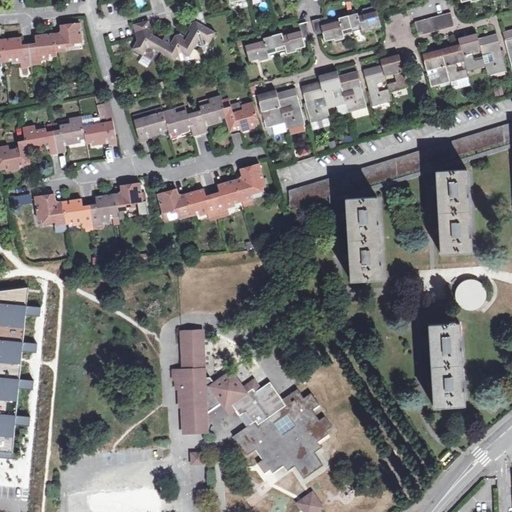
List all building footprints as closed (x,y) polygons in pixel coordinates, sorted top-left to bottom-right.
[(245,0),(239,0),(232,2),(234,10),(247,7),(245,0)] [(317,34),(324,32),(326,41),(334,38),(335,40),(345,37),(344,34),(363,29),(364,33),(372,30),(372,28),(380,26),(375,6),(361,10),(362,14),(358,15),(358,13),(339,18),(340,20),(322,25),(320,19),(313,21),(317,34)] [(192,28),(184,41),(194,46),(199,45),(201,47),(205,45),(206,43),(209,42),(215,31),(205,26),(201,12),(188,16),(189,23),(190,23),(192,28)] [(453,27),(450,13),(415,22),(418,36),(453,27)] [(163,40),(156,36),(150,33),(149,28),(151,28),(149,21),(135,25),(137,32),(133,33),(135,39),(136,43),(134,45),(132,49),(142,54),(152,60),(156,54),(155,50),(157,50),(163,40)] [(249,61),(258,59),(258,60),(269,58),(268,54),(285,50),(286,53),(297,51),(296,48),(306,46),(304,38),(310,36),(307,23),(300,24),(301,30),(282,35),(281,33),(263,38),(264,40),(245,45),(249,61)] [(61,34),(55,35),(57,51),(66,50),(66,44),(81,42),(79,25),(61,26),(61,34)] [(511,30),(503,33),(507,50),(509,49),(510,53),(508,54),(511,68),(511,30)] [(156,36),(163,40),(165,36),(159,32),(156,36)] [(166,34),(165,36),(163,40),(157,50),(174,60),(178,59),(180,60),(184,59),(184,57),(189,56),(194,46),(184,41),(180,38),(179,34),(175,35),(173,38),(166,34)] [(485,66),(483,59),(475,61),(473,53),(481,51),(478,39),(476,34),(464,37),(465,40),(458,42),(459,45),(464,63),(466,69),(466,71),(485,66)] [(485,66),(487,76),(506,71),(496,34),(478,39),(481,51),(483,59),(485,66)] [(57,51),(55,35),(36,37),(37,45),(29,46),(31,65),(43,64),(43,58),(58,56),(57,51)] [(31,65),(29,46),(22,46),(21,38),(2,39),(5,61),(21,60),(21,66),(31,65)] [(122,42),(122,44),(123,47),(123,48),(134,45),(136,43),(135,39),(122,42)] [(431,87),(449,82),(468,77),(466,71),(466,69),(458,71),(456,65),(464,63),(459,45),(448,47),(449,51),(441,53),(435,54),(434,51),(422,54),(431,87)] [(381,59),(383,65),(394,62),(394,59),(400,57),(399,54),(381,59)] [(394,62),(383,65),(386,77),(394,75),(396,83),(388,85),(389,90),(390,93),(408,88),(400,57),(394,59),(394,62)] [(371,91),(369,91),(373,106),(392,101),(390,93),(389,90),(381,93),(379,85),(387,83),(386,77),(383,65),(364,70),(368,88),(370,88),(371,91)] [(319,76),(320,79),(327,77),(328,80),(339,77),(337,71),(319,76)] [(327,77),(320,79),(321,82),(302,87),(307,105),(309,105),(310,108),(308,108),(311,123),(330,117),(328,110),(346,105),(348,113),(367,107),(363,93),(361,94),(360,90),(362,90),(357,72),(339,77),(328,80),(327,77)] [(468,77),(449,82),(451,91),(470,86),(468,77)] [(259,101),(262,112),(270,110),(272,118),(264,120),(266,129),(284,123),(286,129),(305,125),(295,89),(277,94),(270,96),(271,98),(259,101)] [(258,95),(259,101),(271,98),(270,96),(277,94),(276,91),(266,93),(258,95)] [(194,111),(199,132),(207,131),(203,119),(206,119),(208,124),(215,122),(214,120),(226,116),(224,108),(223,104),(221,96),(209,99),(210,103),(199,106),(200,109),(194,111)] [(107,103),(98,105),(100,116),(110,113),(107,103)] [(224,108),(226,116),(230,130),(236,129),(236,126),(238,126),(240,130),(248,129),(247,126),(258,123),(252,103),(240,106),(241,110),(232,112),(230,106),(224,108)] [(132,115),(134,120),(163,112),(161,106),(132,115)] [(199,132),(194,111),(187,113),(185,110),(175,113),(174,109),(163,112),(168,128),(169,133),(179,130),(180,132),(187,130),(186,124),(189,124),(192,134),(199,132)] [(155,131),(168,128),(163,112),(134,120),(139,141),(147,139),(145,132),(147,131),(149,136),(156,134),(155,131)] [(69,123),(59,125),(60,129),(53,130),(57,152),(64,151),(62,140),(65,140),(66,145),(75,143),(74,139),(85,138),(83,127),(82,117),(68,119),(69,123)] [(112,122),(83,127),(85,138),(86,142),(98,140),(98,142),(105,141),(105,137),(108,136),(109,143),(116,142),(112,122)] [(511,122),(430,148),(431,163),(511,137),(511,122)] [(35,129),(34,125),(23,127),(25,134),(25,139),(27,148),(38,146),(38,149),(46,148),(45,143),(48,142),(50,153),(57,152),(53,130),(47,131),(47,127),(45,127),(35,129)] [(25,139),(18,140),(19,147),(9,149),(9,145),(0,146),(0,166),(0,167),(11,166),(11,168),(19,167),(19,162),(21,162),(22,164),(29,162),(27,148),(25,139)] [(511,144),(470,158),(430,168),(430,163),(424,165),(422,166),(423,170),(397,178),(336,197),(336,192),(330,194),(328,194),(328,204),(346,199),(393,184),(436,171),(511,148),(511,144)] [(423,150),(335,176),(336,192),(340,191),(398,173),(422,166),(424,165),(423,150)] [(242,178),(235,180),(241,200),(252,197),(250,190),(264,186),(258,164),(239,169),(242,178)] [(438,215),(470,210),(469,196),(466,196),(465,183),(468,183),(467,169),(436,171),(438,215)] [(291,206),(328,194),(330,194),(329,178),(291,190),(291,206)] [(219,193),(212,195),(217,213),(228,210),(227,204),(241,200),(235,180),(217,185),(219,193)] [(128,203),(143,202),(142,191),(140,183),(120,186),(121,193),(114,194),(117,211),(129,210),(128,203)] [(206,210),(207,215),(217,213),(212,195),(206,197),(204,189),(185,194),(190,211),(190,214),(206,210)] [(179,214),(190,211),(185,194),(178,196),(176,190),(158,195),(162,212),(164,212),(177,208),(179,214)] [(14,205),(31,202),(29,193),(12,196),(14,205)] [(55,224),(65,223),(63,201),(56,203),(56,194),(36,197),(39,220),(54,218),(55,224)] [(118,216),(117,211),(114,194),(96,197),(97,205),(89,206),(92,225),(103,224),(103,218),(118,216)] [(348,241),(379,238),(379,224),(376,224),(376,211),(378,211),(378,196),(346,199),(348,241)] [(82,199),(63,201),(65,223),(81,221),(82,227),(92,225),(89,206),(83,207),(82,199)] [(177,208),(164,212),(166,219),(180,215),(180,218),(191,215),(190,214),(190,211),(179,214),(177,208)] [(230,216),(228,210),(217,213),(219,218),(230,216)] [(470,210),(438,215),(441,253),(472,251),(471,237),(468,237),(468,224),(471,224),(470,210)] [(209,221),(219,218),(217,213),(207,215),(209,221)] [(379,238),(348,241),(351,280),(382,279),(381,264),(379,264),(378,252),(380,252),(379,238)] [(473,304),(475,304),(476,304),(477,303),(479,302),(480,302),(481,301),(482,300),(482,299),(483,297),(483,295),(484,293),(483,292),(487,291),(486,287),(485,285),(484,283),(482,282),(480,280),(478,279),(475,278),(473,278),(470,278),(468,279),(467,279),(466,280),(464,281),(463,282),(462,283),(461,285),(464,287),(464,288),(463,290),(463,291),(462,292),(462,295),(463,297),(464,298),(465,300),(466,301),(467,302),(468,303),(469,303),(471,304),(473,304)] [(0,324),(19,327),(24,292),(0,288),(0,324)] [(432,366),(462,365),(461,350),(459,350),(459,337),(461,337),(460,322),(455,323),(455,320),(448,321),(448,323),(429,324),(432,366)] [(204,329),(178,330),(180,368),(170,368),(171,380),(174,380),(174,390),(177,390),(180,390),(180,399),(177,399),(177,408),(180,408),(181,434),(208,433),(207,413),(219,404),(227,416),(236,409),(239,413),(244,410),(251,421),(234,434),(247,453),(255,447),(262,457),(257,461),(265,471),(270,467),(273,472),(283,464),(288,471),(295,465),(304,478),(323,465),(314,452),(321,447),(317,442),(328,434),(325,429),(331,425),(324,415),(319,419),(312,409),(319,404),(310,392),(304,396),(297,387),(282,398),(269,380),(260,387),(254,377),(243,386),(231,369),(212,382),(209,377),(205,377),(204,329)] [(0,361),(18,362),(18,337),(0,337),(0,361)] [(462,365),(432,366),(434,406),(464,404),(464,390),(461,390),(461,378),(463,378),(462,365)] [(0,374),(0,397),(13,399),(16,377),(0,374)] [(0,434),(10,435),(12,412),(0,411),(0,434)] [(9,436),(0,435),(0,454),(8,455),(9,436)] [(203,464),(202,451),(189,452),(189,464),(203,464)] [(321,511),(327,508),(315,491),(298,503),(304,511),(321,511)]
